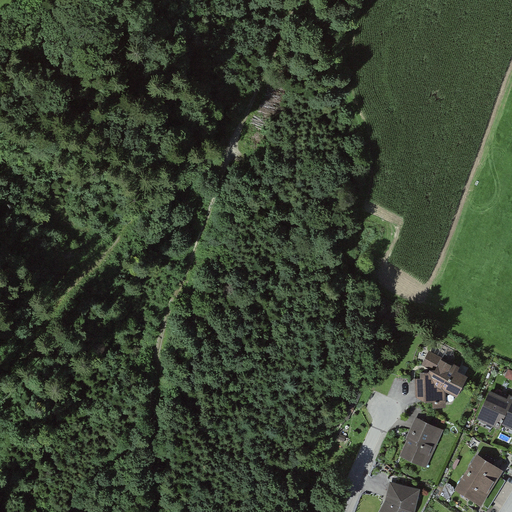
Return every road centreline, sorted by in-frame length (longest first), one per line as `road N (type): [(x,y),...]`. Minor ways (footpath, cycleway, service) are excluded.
road 1 (track): [(150,511),(165,325),(298,0)]
road 2 (track): [(0,433),(51,321),(157,199),(232,148)]
road 3 (residential): [(396,400),(338,511)]
